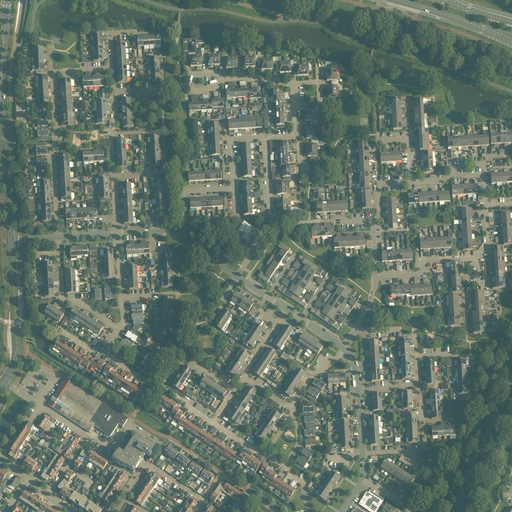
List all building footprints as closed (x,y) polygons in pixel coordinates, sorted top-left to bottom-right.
[(98,36),(98,33),(92,33),(93,41),(103,41),(103,36),(98,36)] [(204,49),(195,49),(195,53),(196,67),(202,66),(202,61),(205,60),(204,55),(204,49)] [(195,53),(187,53),(187,61),(190,61),(190,67),(196,67),(195,53)] [(232,69),(231,59),(226,59),(225,53),(222,54),(222,59),(222,60),(223,63),(226,63),(226,69),(232,69)] [(208,66),(214,66),(213,56),(208,56),(207,54),(204,55),(205,60),(208,60),(208,66)] [(214,66),(220,65),(219,60),(222,60),(222,59),(222,54),(219,54),(219,55),(213,56),(214,66)] [(249,55),(240,55),(240,57),(240,62),(243,62),(243,68),(249,68),(249,58),(249,55)] [(258,59),(258,55),(254,56),(255,57),(249,58),(249,68),(255,67),(255,62),(258,61),(258,59)] [(240,62),(240,57),(237,57),(237,58),(231,59),(232,69),(238,68),(237,63),(240,62)] [(275,62),(276,62),(275,58),(272,58),(272,60),(267,60),(267,70),(273,70),(273,64),(276,64),(275,62)] [(261,70),(267,70),(267,60),(261,60),(261,59),(258,59),(258,61),(258,65),(261,65),(261,70)] [(293,65),(293,61),(290,61),(290,63),(284,63),(285,73),(291,73),(290,67),(293,67),(293,65)] [(279,73),(285,73),(284,63),(279,63),(279,62),(276,62),(275,62),(276,64),(276,68),(279,68),(279,73)] [(302,66),(303,76),(309,76),(308,70),(311,70),(311,64),(308,64),(308,66),(302,66)] [(297,76),(303,76),(302,66),(296,66),(296,65),(293,65),(293,67),(294,71),(297,71),(297,76)] [(326,75),(336,75),(336,69),(338,69),(338,66),(332,66),(332,69),(326,70),(326,75)] [(337,81),(336,75),(326,75),(327,81),(332,81),(333,84),(338,84),(338,80),(337,81)] [(71,87),(71,80),(65,80),(66,82),(60,83),(61,88),(71,87)] [(338,84),(333,84),(333,87),(327,87),(327,93),(337,92),(337,87),(339,87),(338,84)] [(338,98),(337,92),(327,93),(328,99),(333,99),(333,102),(339,101),(339,98),(338,98)] [(305,116),(315,116),(315,110),(316,110),(316,107),(310,107),(310,110),(305,110),(305,116)] [(90,120),(86,121),(86,123),(86,125),(90,125),(98,125),(102,124),(103,124),(106,124),(106,121),(107,121),(107,116),(97,117),(97,121),(92,122),(90,120)] [(315,116),(305,116),(305,122),(306,122),(311,122),(311,125),(317,124),(322,124),(322,121),(318,121),(318,118),(315,118),(315,116)] [(74,126),(73,118),(63,119),(63,124),(68,124),(68,126),(74,126)] [(287,119),(276,120),(276,126),(277,129),(284,129),(284,126),(284,122),(287,122),(287,119)] [(48,126),(48,121),(37,122),(37,128),(39,128),(39,131),(47,131),(46,126),(48,126)] [(317,124),(311,125),(311,128),(306,128),(306,134),(316,133),(320,133),(320,127),(317,127),(317,124)] [(47,131),(39,131),(38,132),(38,137),(39,137),(39,141),(47,141),(47,135),(49,135),(48,131),(47,131)] [(316,139),(316,133),(306,134),(306,140),(312,139),(312,142),(318,142),(318,139),(316,139)] [(279,146),(278,146),(278,149),(279,149),(290,149),(290,146),(287,146),(287,143),(286,141),(279,141),(279,144),(279,146)] [(318,142),(312,142),(312,145),(307,145),(307,151),(317,151),(317,145),(318,145),(318,142)] [(46,152),(45,146),(37,147),(37,151),(36,151),(37,157),(38,157),(46,156),(47,156),(47,152),(46,152)] [(317,151),(307,151),(307,157),(311,157),(311,160),(313,160),(319,160),(319,156),(317,156),(317,151)] [(69,155),(65,155),(64,155),(64,158),(59,158),(59,163),(69,163),(69,155)] [(46,161),(46,156),(38,157),(38,160),(37,160),(37,166),(48,166),(48,161),(46,161)] [(291,180),(290,178),(290,174),(294,174),(294,172),(282,172),(283,181),(291,180)] [(104,179),(103,176),(98,177),(99,185),(109,184),(109,179),(104,179)] [(284,184),(276,184),(276,188),(277,188),(277,190),(287,189),(290,189),(289,185),(289,184),(290,184),(290,180),(283,181),(284,184)] [(277,192),(276,192),(277,196),(283,195),(284,195),(284,198),(291,198),(291,195),(290,194),(290,189),(287,189),(277,190),(277,192)] [(66,199),(66,202),(72,201),(71,194),(61,194),(61,199),(66,199)] [(110,199),(109,194),(99,195),(100,203),(105,202),(105,200),(110,199)] [(285,201),(277,202),(277,205),(278,205),(278,207),(288,206),(291,206),(291,202),(296,201),(296,197),(294,197),(291,198),(284,198),(285,201)] [(288,212),(288,206),(278,207),(278,209),(277,209),(278,213),(285,212),(285,215),(292,215),(292,212),(288,212)] [(232,237),(250,249),(261,233),(243,221),(232,237)] [(329,223),(326,224),(327,237),(332,237),(332,236),(333,236),(333,235),(335,235),(334,227),(332,227),(329,227),(329,223)] [(281,243),(277,248),(282,251),(279,255),(288,260),(289,258),(286,256),(290,249),(281,243)] [(286,262),(288,260),(279,255),(277,259),(272,256),(269,260),(278,266),(283,260),(286,262)] [(303,271),(308,274),(314,265),(300,256),(298,259),(303,262),(301,264),(306,267),(303,271)] [(274,273),(278,266),(269,260),(266,265),(271,268),(268,272),(276,277),(278,275),(274,273)] [(321,274),(325,277),(327,274),(314,265),(308,274),(313,277),(315,273),(320,276),(321,274)] [(302,282),(308,274),(303,271),(301,275),(296,272),(295,273),(290,270),(289,273),(302,282)] [(275,279),(276,277),(268,272),(265,276),(261,273),(258,277),(267,284),(271,277),(275,279)] [(289,273),(287,276),(291,279),(290,281),(292,282),(290,285),(292,287),(292,288),(297,291),(302,282),(289,273)] [(313,277),(308,274),(302,282),(316,291),(318,288),(313,286),(314,284),(310,281),(313,277)] [(339,288),(336,292),(341,296),(347,287),(333,278),(331,281),(336,284),(334,285),(339,288)] [(316,291),(302,282),(297,291),(301,294),(304,290),(309,293),(310,291),(314,294),(316,291)] [(330,291),(333,287),(328,283),(325,288),(330,291)] [(105,299),(104,291),(101,291),(101,290),(98,290),(98,288),(96,287),(92,287),(92,296),(95,295),(96,301),(100,301),(100,299),(105,299)] [(284,290),(279,287),(277,290),(291,299),(297,291),(292,288),(289,292),(285,289),(284,290)] [(347,287),(341,296),(346,299),(348,295),(353,298),(354,296),(358,299),(360,296),(347,287)] [(104,290),(104,291),(105,299),(105,300),(110,300),(110,299),(115,298),(115,290),(110,291),(110,289),(104,290)] [(231,302),(230,304),(234,306),(235,304),(243,292),(241,291),(239,294),(237,293),(231,301),(231,302)] [(301,294),(297,291),(291,299),(305,308),(307,306),(302,303),(303,301),(299,298),(301,294)] [(243,292),(235,304),(240,307),(245,298),(243,297),(245,294),(246,293),(243,292)] [(335,304),(341,296),(336,292),(334,296),(329,293),(328,295),(323,292),(322,295),(335,304)] [(325,309),(330,313),(335,304),(322,295),(320,298),(324,301),(323,302),(328,305),(325,309)] [(245,298),(240,307),(244,310),(252,298),(250,296),(249,297),(248,300),(245,298)] [(341,296),(335,304),(349,313),(351,310),(346,307),(347,306),(343,303),(346,299),(341,296)] [(252,298),(244,310),(248,313),(251,308),(254,304),(252,303),(253,300),(254,299),(252,298)] [(44,313),(49,316),(57,305),(55,303),(53,307),(50,305),(44,313)] [(349,313),(335,304),(330,313),(334,316),(337,312),(341,315),(343,313),(347,316),(349,313)] [(59,306),(57,305),(49,316),(54,319),(59,312),(56,310),(59,306)] [(133,315),(141,315),(141,311),(142,311),(142,305),(131,306),(132,310),(133,310),(133,315)] [(70,316),(72,318),(70,320),(73,322),(75,320),(80,312),(75,309),(70,316)] [(312,309),(310,312),(324,321),(330,313),(325,309),(322,313),(318,310),(317,312),(312,309)] [(82,314),(80,312),(75,320),(79,323),(87,312),(85,310),(82,314)] [(218,310),(217,312),(229,320),(232,316),(225,311),(223,310),(222,312),(219,311),(218,310)] [(59,312),(54,319),(59,323),(64,315),(59,312)] [(86,317),(89,313),(87,312),(79,323),(84,326),(89,318),(86,317)] [(217,312),(215,314),(216,315),(219,316),(217,319),(226,324),(229,320),(217,312)] [(334,316),(330,313),(324,321),(338,330),(340,327),(335,324),(336,323),(332,320),(334,316)] [(133,315),(132,315),(132,320),(133,320),(134,325),(134,326),(132,329),(138,333),(140,329),(142,329),(142,325),(143,325),(143,321),(143,315),(141,315),(133,315)] [(92,320),(89,318),(84,326),(89,329),(96,318),(94,317),(92,320)] [(96,323),(97,320),(98,319),(96,318),(89,329),(94,332),(99,325),(96,323)] [(217,319),(214,323),(219,326),(217,328),(222,331),(224,332),(228,326),(226,325),(226,324),(217,319)] [(255,319),(252,323),(255,325),(267,333),(269,331),(265,329),(266,326),(258,321),(257,320),(255,319)] [(104,328),(99,325),(94,332),(98,336),(104,328)] [(252,329),(261,335),(262,333),(266,335),(267,333),(255,325),(252,329)] [(285,326),(282,330),(290,336),(293,331),(285,326)] [(165,331),(163,331),(163,336),(168,336),(172,336),(172,333),(175,333),(174,327),(165,328),(165,331)] [(249,334),(262,342),(263,340),(259,337),(261,335),(252,329),(249,334)] [(125,337),(126,338),(133,343),(134,343),(138,338),(137,338),(139,334),(132,330),(129,335),(128,334),(125,337)] [(287,340),(290,336),(282,330),(280,333),(276,331),(275,333),(287,340)] [(284,345),(287,340),(275,333),(274,335),(278,337),(276,340),(284,345)] [(247,338),(255,343),(257,341),(260,343),(262,342),(249,334),(247,338)] [(298,342),(303,345),(309,336),(307,335),(306,336),(303,334),(298,342)] [(313,341),(311,339),(310,339),(311,337),(309,336),(303,345),(308,348),(313,341)] [(131,346),(133,343),(126,338),(123,343),(122,342),(120,345),(129,351),(132,346),(131,346)] [(247,338),(242,344),(247,347),(248,345),(252,348),(255,343),(247,338)] [(280,350),(284,345),(276,340),(272,345),(280,350)] [(60,352),(64,345),(58,341),(52,350),(53,348),(60,352)] [(308,348),(313,352),(319,342),(317,341),(316,342),(313,341),(308,348)] [(321,344),(319,342),(313,352),(317,355),(323,347),(320,345),(321,344)] [(71,350),(64,345),(60,352),(66,357),(71,350)] [(152,352),(160,357),(163,352),(155,347),(152,352)] [(242,348),(238,355),(246,360),(249,356),(245,353),(246,351),(242,348)] [(265,354),(273,359),(276,354),(268,349),(265,354)] [(71,350),(66,357),(73,361),(77,354),(71,350)] [(149,357),(160,365),(162,362),(158,360),(160,357),(152,352),(149,357)] [(84,358),(77,354),(73,361),(79,365),(80,363),(84,358)] [(270,363),(273,359),(265,354),(263,356),(262,355),(260,357),(270,363)] [(235,359),(245,365),(246,363),(245,362),(246,360),(238,355),(235,359)] [(87,368),(88,366),(91,361),(85,356),(84,358),(80,363),(87,368)] [(146,362),(154,367),(156,364),(159,366),(160,365),(149,357),(146,362)] [(259,363),(266,368),(270,363),(260,357),(259,360),(260,360),(259,363)] [(93,359),(91,361),(88,366),(95,370),(99,363),(93,359)] [(232,363),(241,369),(242,367),(243,368),(245,365),(235,359),(232,363)] [(95,370),(99,373),(105,364),(100,361),(99,363),(95,370)] [(143,366),(154,374),(156,372),(152,370),(154,367),(146,362),(143,366)] [(229,367),(239,374),(241,372),(239,371),(241,369),(232,363),(229,367)] [(263,373),(266,368),(259,363),(257,366),(255,365),(254,367),(263,373)] [(119,367),(115,365),(114,367),(113,369),(112,370),(111,371),(106,378),(113,382),(118,375),(114,373),(115,372),(119,367)] [(108,366),(102,375),(106,378),(111,371),(112,370),(113,369),(108,366)] [(140,371),(147,377),(149,374),(153,376),(154,374),(143,366),(140,371)] [(189,376),(192,372),(192,371),(184,366),(182,369),(181,368),(180,370),(189,376)] [(226,372),(233,377),(235,378),(236,375),(238,376),(239,374),(229,367),(226,372)] [(263,373),(254,367),(253,369),(254,370),(252,373),(260,378),(263,373)] [(295,373),(303,378),(306,374),(298,368),(295,373)] [(179,373),(178,376),(186,381),(187,378),(190,381),(192,378),(189,376),(180,370),(178,373),(179,373)] [(295,373),(292,378),(301,384),(302,382),(301,381),(303,378),(295,373)] [(119,386),(124,379),(118,375),(113,382),(119,386)] [(182,386),(186,381),(178,376),(176,379),(175,378),(173,380),(182,386)] [(205,378),(200,386),(204,389),(210,379),(208,378),(207,379),(205,378)] [(288,383),(296,388),(298,385),(299,386),(301,384),(292,378),(288,383)] [(131,384),(124,379),(119,386),(126,391),(131,384)] [(213,381),(210,379),(204,389),(208,392),(214,383),(212,382),(213,381)] [(179,391),(182,386),(173,380),(172,382),(173,383),(171,386),(179,391)] [(314,385),(312,389),(318,394),(320,390),(321,391),(325,386),(326,384),(321,381),(319,383),(316,380),(313,384),(314,385)] [(58,412),(90,433),(94,427),(110,437),(118,425),(123,427),(127,420),(77,387),(68,381),(55,400),(63,405),(58,412)] [(214,383),(208,392),(213,395),(219,385),(217,383),(216,385),(214,383)] [(288,383),(285,388),(294,394),(296,391),(294,391),(296,388),(288,383)] [(132,395),(137,388),(131,384),(126,391),(132,395)] [(221,386),(219,385),(213,395),(211,397),(215,400),(217,397),(222,389),(220,387),(221,386)] [(144,392),(137,388),(132,395),(139,399),(138,401),(144,392)] [(247,388),(245,392),(253,398),(257,392),(258,391),(253,388),(252,391),(248,388),(247,388)] [(282,393),(287,396),(290,398),(292,395),(293,396),(294,394),(285,388),(282,393)] [(318,394),(312,389),(310,388),(308,392),(309,393),(306,397),(313,402),(315,398),(316,399),(319,394),(318,394)] [(222,389),(217,397),(223,402),(226,397),(224,396),(226,392),(222,389)] [(253,398),(245,392),(243,395),(239,392),(238,394),(250,402),(253,398)] [(239,401),(248,406),(250,402),(238,394),(237,396),(240,398),(239,401)] [(163,406),(168,400),(163,397),(157,406),(162,409),(163,406)] [(55,400),(50,407),(58,412),(63,405),(55,400)] [(162,409),(166,412),(172,403),(168,400),(163,406),(162,409)] [(234,401),(233,403),(245,411),(248,413),(251,408),(250,408),(248,406),(239,401),(237,403),(235,401),(234,401)] [(177,406),(172,403),(166,412),(171,415),(175,408),(176,408),(177,406)] [(245,411),(233,403),(231,405),(235,407),(233,409),(244,416),(246,414),(244,412),(245,411)] [(304,417),(313,417),(313,413),(314,413),(314,407),(303,408),(303,412),(304,412),(304,417)] [(169,417),(174,420),(179,413),(180,411),(176,408),(175,408),(171,415),(169,417)] [(228,409),(227,411),(239,419),(241,420),(244,416),(233,409),(232,411),(229,410),(228,409)] [(283,421),(282,421),(280,419),(281,416),(284,413),(279,409),(276,413),(273,411),(270,415),(282,423),(283,421)] [(239,419),(227,411),(226,413),(229,415),(227,418),(236,424),(239,419)] [(183,416),(179,413),(174,420),(172,421),(177,425),(182,417),(182,418),(183,416)] [(40,419),(39,421),(50,428),(53,424),(49,421),(51,418),(45,415),(43,417),(41,420),(40,419)] [(281,425),(282,423),(270,415),(267,419),(276,425),(277,423),(281,425)] [(177,425),(184,429),(188,422),(182,418),(182,417),(177,425)] [(313,417),(304,417),(303,417),(304,422),(305,422),(305,427),(314,427),(313,423),(315,423),(314,417),(313,417)] [(264,424),(276,432),(278,430),(274,427),(276,425),(267,419),(264,424)] [(50,428),(39,421),(38,423),(39,423),(37,426),(47,433),(50,428)] [(26,422),(23,427),(34,434),(36,432),(33,430),(34,428),(26,422)] [(184,429),(190,433),(195,426),(188,422),(184,429)] [(261,428),(270,434),(271,431),(275,434),(276,432),(264,424),(261,428)] [(201,430),(195,426),(190,433),(197,437),(201,430)] [(23,427),(20,431),(28,437),(30,434),(33,436),(34,434),(23,427)] [(314,427),(305,427),(305,433),(304,433),(304,437),(306,437),(314,437),(315,437),(315,430),(314,430),(314,427)] [(259,432),(271,440),(272,438),(269,436),(270,434),(261,428),(259,432)] [(197,437),(203,442),(208,435),(201,430),(197,437)] [(20,431),(17,436),(25,441),(28,437),(20,431)] [(266,440),(268,442),(269,442),(271,440),(259,432),(256,437),(264,442),(266,440)] [(68,434),(65,439),(77,446),(78,445),(77,444),(79,441),(80,438),(76,435),(74,438),(68,434)] [(203,442),(210,446),(214,439),(208,435),(203,442)] [(17,436),(14,440),(22,446),(25,441),(17,436)] [(153,445),(146,441),(145,442),(136,436),(135,438),(134,437),(123,453),(118,450),(116,453),(117,453),(113,460),(116,462),(115,463),(122,467),(123,466),(126,468),(127,467),(133,472),(135,468),(136,469),(146,454),(150,457),(152,455),(152,454),(156,448),(153,446),(153,445)] [(314,440),(314,437),(306,437),(306,442),(305,442),(305,447),(316,446),(315,440),(314,440)] [(65,439),(62,443),(73,450),(75,447),(76,448),(77,446),(65,439)] [(221,443),(214,439),(210,446),(216,450),(221,443)] [(11,442),(9,444),(19,450),(22,446),(14,440),(13,443),(11,442)] [(62,443),(59,448),(71,455),(72,454),(71,453),(73,450),(62,443)] [(216,450),(223,455),(227,448),(221,443),(216,450)] [(9,444),(8,446),(10,447),(8,450),(9,450),(16,455),(18,456),(21,451),(19,450),(9,444)] [(164,453),(169,457),(174,449),(171,447),(170,448),(168,447),(164,453)] [(56,452),(66,458),(67,459),(69,456),(70,457),(71,455),(59,448),(56,452)] [(234,452),(227,448),(223,455),(229,459),(234,452)] [(174,449),(169,457),(174,460),(178,454),(177,453),(177,452),(174,449)] [(302,454),(300,458),(306,463),(309,459),(309,460),(313,455),(304,449),(301,453),(302,454)] [(8,456),(16,461),(19,456),(18,456),(16,455),(9,450),(8,452),(10,453),(8,456)] [(83,451),(78,458),(83,462),(85,459),(84,459),(89,452),(87,451),(86,452),(83,451)] [(85,459),(89,462),(95,452),(94,451),(92,453),(90,451),(89,452),(84,459),(85,459)] [(97,453),(95,452),(89,462),(93,465),(99,457),(96,455),(97,453)] [(229,459),(236,463),(240,456),(234,452),(229,459)] [(240,466),(242,464),(241,464),(246,457),(241,454),(240,456),(236,463),(240,466)] [(54,460),(61,465),(64,461),(57,455),(54,460)] [(180,455),(174,464),(179,467),(181,465),(186,457),(183,455),(182,456),(180,455)] [(247,455),(246,457),(241,464),(242,464),(246,467),(252,458),(247,455)] [(93,465),(98,468),(104,458),(103,457),(101,459),(99,457),(93,465)] [(186,457),(181,465),(186,468),(190,462),(189,461),(189,460),(186,457)] [(297,462),(294,466),(301,471),(304,472),(306,469),(304,468),(307,463),(306,463),(300,458),(298,457),(296,461),(297,462)] [(23,466),(27,469),(33,461),(28,458),(27,459),(24,458),(21,463),(23,465),(23,466)] [(82,463),(83,462),(78,458),(73,466),(75,468),(74,470),(76,471),(79,468),(82,463)] [(106,459),(104,458),(98,468),(103,471),(107,464),(108,463),(105,461),(106,459)] [(246,467),(250,470),(256,461),(252,458),(246,467)] [(51,464),(58,470),(61,465),(54,460),(51,464)] [(37,464),(33,461),(27,469),(32,472),(33,471),(35,472),(36,471),(39,467),(36,465),(37,464)] [(261,464),(256,461),(250,470),(255,473),(261,464)] [(385,471),(390,464),(385,461),(380,468),(385,471)] [(188,469),(193,473),(198,465),(195,463),(194,464),(192,463),(188,469)] [(51,464),(48,469),(57,475),(59,474),(57,472),(58,470),(51,464)] [(395,467),(390,464),(385,471),(388,473),(387,475),(389,476),(395,467)] [(198,465),(193,473),(198,476),(202,470),(201,469),(201,468),(198,465)] [(259,474),(263,477),(268,470),(269,468),(264,465),(259,474)] [(45,467),(42,472),(45,473),(51,478),(52,479),(54,476),(56,477),(57,475),(48,469),(47,469),(45,467)] [(400,470),(395,467),(389,476),(391,477),(392,476),(395,478),(400,470)] [(114,468),(111,473),(114,474),(113,475),(115,476),(123,481),(126,476),(118,471),(117,470),(116,470),(114,468)] [(263,477),(262,479),(266,482),(272,473),(268,470),(263,477)] [(405,473),(400,470),(395,478),(398,480),(397,481),(399,482),(405,473)] [(39,476),(46,481),(48,479),(50,480),(51,478),(45,473),(42,471),(39,476)] [(200,477),(205,481),(210,473),(206,471),(206,472),(204,471),(200,477)] [(148,476),(147,478),(157,484),(160,480),(158,479),(160,476),(155,472),(153,475),(152,474),(150,477),(148,476)] [(332,472),(329,477),(337,482),(340,477),(332,472)] [(68,473),(63,481),(68,484),(74,474),(72,473),(71,475),(68,473)] [(210,473),(205,481),(210,484),(214,478),(212,476),(213,475),(210,473)] [(266,482),(271,485),(276,478),(277,476),(272,473),(266,482)] [(409,476),(405,473),(399,482),(401,484),(402,482),(404,484),(409,476)] [(115,476),(112,480),(120,486),(123,481),(115,476)] [(414,480),(409,476),(404,484),(409,487),(414,480)] [(329,477),(326,482),(335,488),(336,486),(335,485),(337,482),(329,477)] [(8,488),(8,487),(13,490),(15,487),(16,488),(19,483),(18,482),(19,481),(14,478),(11,483),(8,481),(5,486),(8,488)] [(148,481),(146,484),(154,489),(157,484),(147,478),(146,480),(148,481)] [(276,478),(271,485),(277,489),(282,482),(276,478)] [(109,485),(117,490),(120,486),(112,480),(109,485)] [(66,487),(68,484),(63,481),(58,489),(61,491),(59,493),(61,494),(66,487)] [(277,489),(284,493),(289,486),(282,482),(277,489)] [(326,482),(323,486),(331,492),(332,489),(334,490),(335,488),(326,482)] [(146,484),(143,488),(151,493),(154,489),(146,484)] [(220,484),(215,492),(220,495),(221,492),(226,485),(224,484),(223,486),(220,484)] [(227,484),(226,485),(221,492),(226,495),(232,485),(231,484),(229,486),(227,484)] [(109,485),(106,489),(114,495),(117,490),(109,485)] [(228,497),(230,498),(236,490),(233,489),(234,487),(232,485),(226,495),(224,498),(227,500),(228,497)] [(295,491),(289,486),(284,493),(287,496),(286,497),(289,499),(289,500),(295,491)] [(323,486),(320,491),(329,497),(330,495),(329,494),(331,492),(323,486)] [(62,499),(64,500),(70,490),(66,487),(61,494),(60,495),(63,497),(62,499)] [(143,488),(140,493),(148,498),(151,493),(143,488)] [(106,489),(103,494),(111,499),(114,495),(106,489)] [(70,490),(64,500),(66,501),(67,499),(69,501),(75,493),(70,490)] [(233,504),(235,501),(240,493),(236,490),(230,498),(233,500),(231,502),(233,504)] [(316,496),(324,501),(326,499),(328,500),(329,497),(320,491),(316,496)] [(367,510),(367,511),(368,510),(370,511),(375,511),(384,500),(370,491),(368,493),(367,492),(360,502),(361,502),(359,504),(367,510)] [(25,492),(20,500),(24,503),(31,493),(29,492),(28,494),(25,492)] [(213,505),(220,495),(215,492),(210,500),(212,502),(211,504),(213,505)] [(31,493),(24,503),(29,506),(34,498),(31,496),(33,494),(31,493)] [(69,501),(83,510),(88,502),(75,493),(69,501)] [(140,493),(137,497),(145,502),(148,498),(140,493)] [(240,493),(235,501),(233,504),(238,507),(245,496),(240,493)] [(105,501),(107,503),(108,504),(111,499),(103,494),(100,498),(105,501)] [(142,507),(145,502),(137,497),(134,502),(142,507)] [(197,504),(196,503),(198,501),(192,497),(190,500),(189,499),(186,503),(194,509),(197,504)] [(33,509),(39,501),(34,498),(29,506),(33,509)] [(38,511),(43,504),(39,501),(33,509),(38,511)] [(101,511),(102,511),(88,502),(83,510),(86,511),(101,511)] [(180,506),(188,511),(191,511),(194,509),(186,503),(183,502),(181,505),(179,504),(177,505),(180,507),(180,506)] [(393,511),(395,510),(396,509),(386,503),(383,508),(382,509),(383,509),(381,511),(393,511)]
